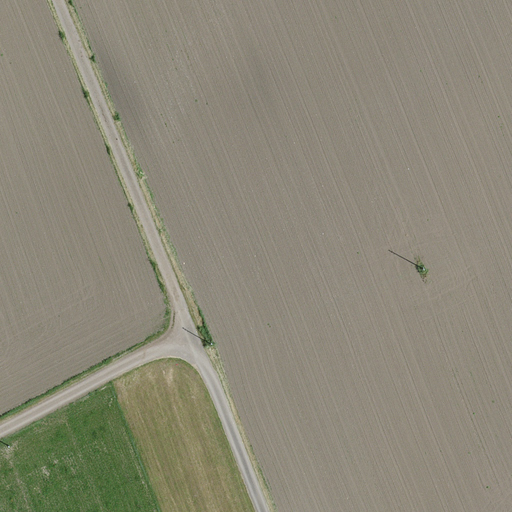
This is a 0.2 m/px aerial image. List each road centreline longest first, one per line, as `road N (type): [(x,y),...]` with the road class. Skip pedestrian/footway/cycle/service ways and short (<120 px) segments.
road 1 (track): [(260,511),(55,0)]
road 2 (unclassified): [(189,333),(0,431)]
